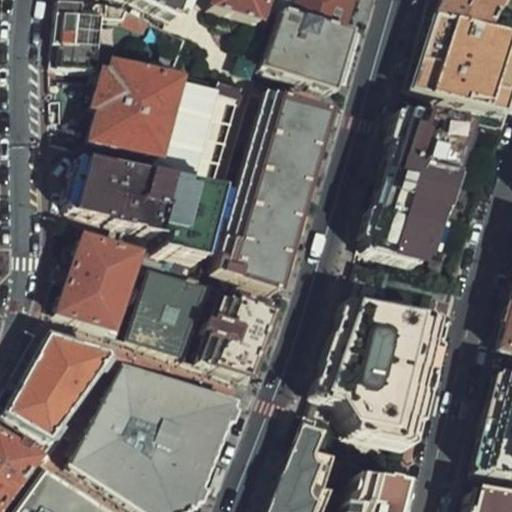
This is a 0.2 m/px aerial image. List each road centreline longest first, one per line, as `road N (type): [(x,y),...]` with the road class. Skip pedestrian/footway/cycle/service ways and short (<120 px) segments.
road 1 (tertiary): [(230,511),(316,277),(393,0)]
road 2 (residential): [(0,362),(24,265),(25,0)]
road 3 (residential): [(419,511),(511,176)]
